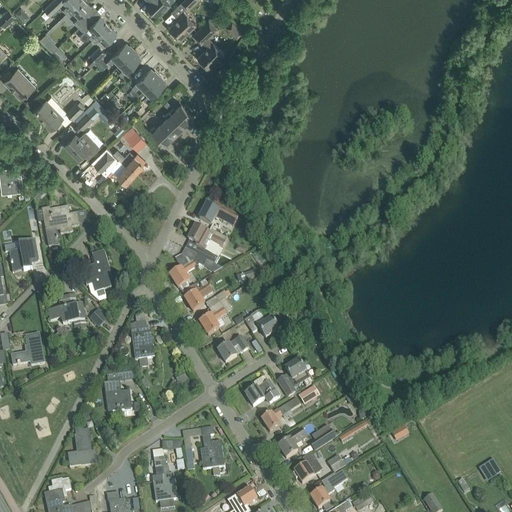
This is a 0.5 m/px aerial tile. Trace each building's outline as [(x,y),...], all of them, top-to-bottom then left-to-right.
[(59,4),(57,1),(55,0),(54,0),(45,9),(51,15),(61,6),(59,4)] [(63,10),(66,13),(79,0),(62,0),(63,0),(68,5),(63,10)] [(74,21),(79,27),(91,15),(87,10),(92,5),(86,0),(79,0),(66,13),(70,17),(74,12),(79,17),(74,21)] [(148,0),(150,2),(147,5),(158,16),(163,10),(164,11),(170,5),(165,0),(148,0)] [(184,0),(182,3),(188,9),(196,0),(184,0)] [(0,16),(0,28),(3,25),(5,27),(17,15),(9,8),(0,16)] [(197,24),(184,10),(177,17),(178,19),(169,27),(181,40),(197,24)] [(89,37),(92,40),(109,24),(101,15),(96,20),(91,15),(79,27),(84,32),(81,35),(81,37),(83,39),(86,40),(89,37)] [(193,35),(202,44),(204,42),(208,47),(198,57),(209,68),(224,53),(214,42),(213,43),(208,38),(218,28),(209,20),(193,35)] [(92,40),(96,44),(100,39),(105,44),(118,32),(109,24),(92,40)] [(46,34),(40,39),(52,52),(58,47),(46,34)] [(115,60),(119,65),(135,50),(130,45),(129,46),(126,43),(112,57),(108,61),(111,65),(115,60)] [(35,44),(29,50),(34,54),(39,49),(35,44)] [(91,55),(97,61),(105,53),(100,47),(91,55)] [(119,65),(123,69),(119,73),(122,76),(126,72),(127,72),(141,58),(139,55),(135,50),(119,65)] [(6,80),(4,81),(21,98),(33,87),(23,76),(24,74),(18,68),(13,73),(6,80)] [(140,86),(144,90),(159,75),(155,71),(154,71),(151,68),(137,83),(132,87),(135,90),(140,86)] [(144,90),(148,95),(144,99),(147,102),(151,98),(152,98),(166,84),(163,81),(164,80),(159,75),(144,90)] [(106,92),(99,99),(104,104),(111,98),(106,92)] [(41,105),(34,112),(51,129),(58,122),(60,120),(63,117),(55,109),(59,105),(51,96),(47,100),(41,105)] [(112,97),(105,105),(111,111),(118,103),(112,97)] [(187,102),(184,105),(191,113),(194,109),(187,102)] [(67,112),(73,119),(83,109),(77,103),(67,112)] [(93,103),(75,120),(83,129),(100,112),(101,111),(93,103)] [(174,107),(170,110),(186,128),(188,126),(192,130),(196,126),(193,123),(191,125),(188,122),(194,116),(191,113),(184,105),(181,103),(176,108),(174,107)] [(101,111),(100,112),(107,119),(105,121),(109,125),(115,118),(105,108),(101,111)] [(168,117),(162,122),(175,135),(181,129),(184,132),(182,134),(184,137),(188,133),(185,129),(186,128),(170,110),(166,114),(168,117)] [(154,125),(150,129),(153,131),(152,131),(152,132),(171,150),(175,146),(169,141),(175,135),(162,122),(157,128),(154,125)] [(121,125),(115,131),(119,135),(125,129),(121,125)] [(147,142),(136,130),(127,139),(137,150),(147,142)] [(72,138),(65,145),(78,158),(83,154),(88,159),(100,147),(85,131),(79,137),(76,134),(72,138)] [(114,154),(135,173),(146,161),(136,152),(134,154),(129,152),(125,156),(117,150),(114,154)] [(135,173),(114,154),(105,163),(109,166),(105,169),(110,174),(118,165),(123,169),(118,174),(127,183),(135,173)] [(8,162),(12,161),(13,167),(0,168),(0,171),(1,171),(3,189),(2,189),(2,193),(23,191),(21,169),(31,167),(30,159),(8,161),(8,162)] [(207,205),(200,219),(208,224),(210,225),(212,226),(216,218),(221,220),(224,222),(227,223),(228,221),(234,224),(239,215),(234,212),(222,206),(224,204),(223,204),(214,199),(210,207),(207,205)] [(70,215),(69,207),(60,208),(62,216),(58,217),(58,220),(53,221),(50,208),(42,210),(49,247),(60,245),(57,230),(60,229),(61,234),(73,232),(73,227),(80,226),(77,213),(70,215)] [(213,231),(222,235),(225,230),(215,225),(213,231)] [(196,226),(189,240),(190,241),(200,246),(199,248),(200,249),(197,255),(207,261),(215,264),(216,263),(218,258),(206,251),(210,242),(223,249),(226,242),(220,239),(222,235),(213,231),(211,229),(209,233),(205,231),(196,226)] [(39,261),(37,252),(36,241),(19,244),(20,251),(9,252),(13,273),(14,273),(13,270),(23,269),(24,272),(33,270),(33,269),(32,269),(30,259),(38,258),(39,262),(39,261)] [(90,267),(81,270),(87,287),(88,286),(91,295),(99,302),(107,300),(104,292),(104,290),(111,288),(107,273),(110,272),(104,252),(92,255),(96,265),(96,268),(91,270),(90,267)] [(204,267),(207,261),(197,255),(193,261),(182,269),(181,269),(170,276),(179,289),(191,281),(186,274),(200,265),(204,267)] [(240,275),(243,282),(257,277),(255,270),(240,275)] [(213,292),(206,280),(200,284),(204,289),(197,293),(197,292),(185,299),(193,313),(205,305),(202,300),(213,292)] [(217,298),(207,304),(210,309),(220,303),(224,300),(228,298),(225,292),(217,298)] [(66,297),(67,306),(78,304),(77,295),(66,297)] [(208,317),(200,323),(208,336),(217,331),(220,329),(225,325),(221,318),(227,314),(224,309),(220,303),(210,309),(214,315),(212,316),(212,315),(208,317)] [(60,308),(48,310),(50,321),(61,319),(62,324),(74,322),(86,320),(85,315),(83,304),(77,305),(60,308)] [(279,330),(274,322),(265,308),(259,313),(264,322),(257,327),(251,318),(245,322),(253,334),(258,330),(257,329),(259,328),(266,339),(279,330)] [(99,310),(90,319),(99,328),(107,320),(110,318),(109,317),(102,310),(100,311),(99,310)] [(135,331),(131,331),(133,341),(136,361),(139,360),(147,359),(155,358),(152,339),(147,339),(147,338),(148,337),(147,329),(146,322),(136,323),(134,324),(135,331)] [(45,364),(42,344),(40,334),(26,337),(29,353),(11,356),(13,366),(30,363),(31,366),(45,364)] [(218,352),(226,364),(249,349),(242,337),(218,352)] [(279,381),(277,382),(288,399),(297,393),(296,391),(294,389),(297,387),(304,383),(310,379),(311,378),(299,361),(285,369),(289,375),(287,376),(279,381)] [(104,384),(108,413),(132,409),(130,392),(120,393),(118,382),(120,382),(119,374),(107,376),(108,383),(104,384)] [(142,377),(139,378),(141,383),(156,399),(156,398),(158,401),(161,399),(159,396),(145,381),(142,377)] [(246,395),(254,407),(267,399),(270,404),(280,398),(269,381),(268,382),(267,379),(263,378),(254,383),(257,388),(246,395)] [(314,386),(299,396),(305,406),(320,396),(314,386)] [(262,420),(270,433),(280,426),(276,420),(282,416),(279,410),(272,414),(262,420)] [(340,439),(342,443),(368,427),(366,423),(340,439)] [(205,450),(201,451),(204,470),(213,469),(214,477),(220,476),(219,468),(225,467),(221,442),(212,443),(211,436),(214,436),(213,428),(202,430),(205,450)] [(96,452),(92,452),(89,430),(84,431),(84,429),(75,430),(76,437),(75,438),(77,454),(68,455),(70,468),(82,466),(82,467),(98,465),(96,452)] [(299,451),(296,446),(307,439),(301,429),(288,437),(290,440),(279,447),(286,459),(299,451)] [(401,429),(392,434),(397,442),(406,436),(401,429)] [(118,441),(120,435),(108,430),(105,436),(118,441)] [(310,445),(315,452),(335,438),(331,431),(310,445)] [(183,450),(183,441),(164,441),(164,450),(183,450)] [(188,465),(194,464),(192,449),(185,450),(187,458),(188,465)] [(303,467),(295,472),(302,484),(311,479),(315,476),(320,473),(316,465),(318,464),(312,454),(303,460),(306,465),(303,467)] [(157,477),(153,478),(153,483),(154,490),(155,493),(156,503),(160,502),(168,501),(173,500),(174,500),(178,500),(175,484),(174,474),(170,475),(169,468),(167,468),(166,460),(154,462),(155,463),(155,465),(156,470),(157,477)] [(341,460),(330,467),(335,474),(345,467),(343,463),(341,461),(341,460)] [(331,502),(327,496),(335,491),(334,489),(342,485),(341,484),(348,480),(342,471),(336,476),(335,474),(322,483),(325,488),(311,498),(318,510),(331,502)] [(50,494),(46,495),(48,503),(49,503),(50,506),(50,507),(48,508),(49,511),(84,511),(83,505),(63,509),(62,503),(64,503),(63,498),(66,498),(67,496),(66,491),(71,490),(69,479),(63,481),(62,480),(52,482),(53,488),(49,489),(50,494)] [(235,511),(250,511),(248,508),(247,509),(246,507),(247,506),(257,500),(253,493),(250,489),(232,501),(229,503),(235,511)] [(127,511),(127,510),(126,500),(120,501),(119,493),(107,495),(108,503),(109,502),(110,511),(127,511)] [(196,499),(194,501),(202,508),(209,500),(201,494),(196,499)] [(353,504),(358,511),(359,511),(374,503),(368,494),(353,504)] [(433,495),(424,501),(431,511),(439,511),(442,510),(433,495)]
